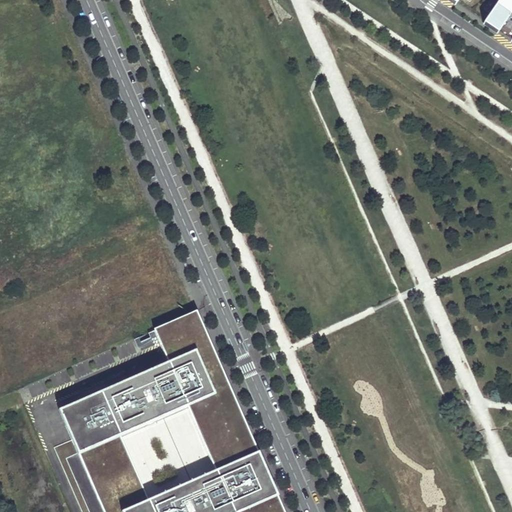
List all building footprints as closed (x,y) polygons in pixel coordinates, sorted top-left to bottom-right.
[(511,0),(498,0),(484,21),(499,31),(497,34),(509,42),(511,38),(511,0)] [(499,31),(484,21),(482,25),(496,34),(497,34),(499,31)] [(175,380),(108,409),(104,401),(91,407),(88,400),(60,412),(104,511),(214,511),(212,507),(235,497),(242,511),(276,496),(264,467),(224,377),(196,312),(154,331),(175,380)] [(283,511),(276,496),(242,511),(241,511),(283,511)] [(240,511),(242,511),(235,497),(212,507),(214,511),(240,511)]
